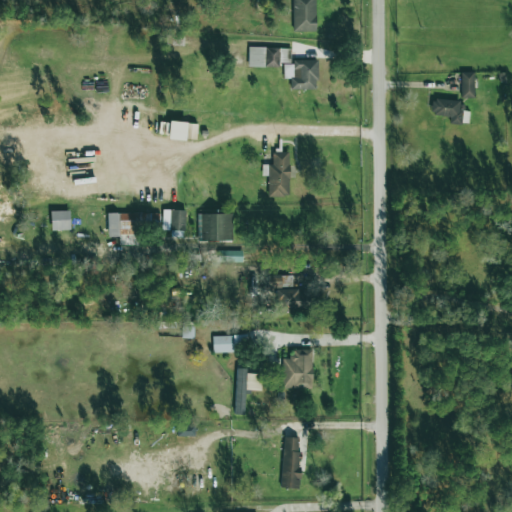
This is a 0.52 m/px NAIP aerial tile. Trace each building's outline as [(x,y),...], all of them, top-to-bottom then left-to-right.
[(315,32),(314,0),(291,0),(292,32),(315,32)] [(247,66),(279,67),(279,62),(287,63),(287,49),(248,47),(247,66)] [(290,91),(317,90),(316,61),(283,62),(284,79),(290,78),(290,91)] [(461,98),(474,98),(473,72),(460,73),(461,98)] [(196,140),(196,123),(169,122),(168,139),(196,140)] [(267,197),(288,197),(289,152),(272,152),(271,165),(262,165),(262,175),(267,175),(267,197)] [(69,230),(69,210),(50,211),(50,231),(69,230)] [(161,230),(184,231),(185,211),(162,210),(161,230)] [(158,213),(118,213),(118,236),(121,236),(121,244),(135,244),(135,232),(158,233),(158,213)] [(200,214),(201,241),(232,240),(231,213),(200,214)] [(218,262),(242,262),(242,251),(218,251),(218,262)] [(292,276),(267,275),(266,288),(276,288),(275,310),(307,311),(308,289),(291,289),(292,276)] [(181,338),(193,338),(193,327),(181,327),(181,338)] [(212,337),(212,353),(244,351),(243,335),(212,337)] [(311,388),(311,349),(290,350),(290,358),(281,359),(282,389),(311,388)] [(261,374),(245,374),(245,369),(236,368),(234,414),(244,415),(245,390),(260,391),(261,374)] [(300,438),(282,437),(281,488),(298,488),(300,438)]
